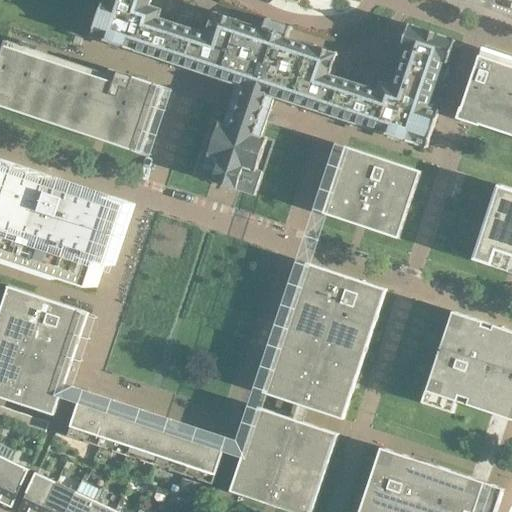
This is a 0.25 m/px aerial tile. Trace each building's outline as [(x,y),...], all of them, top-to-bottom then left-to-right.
[(108,0),(108,1),(106,0),(104,0),(92,37),(237,85),(224,125),(219,123),(209,154),(203,151),(195,175),(255,195),(262,172),(257,170),(267,139),(261,137),(274,98),(427,148),(439,111),(429,107),(443,62),(447,63),(455,39),(410,24),(410,25),(409,25),(402,46),(403,46),(402,48),(406,49),(394,87),(380,83),(377,91),(330,75),(337,55),(339,56),(340,53),(338,53),(338,52),(336,51),(336,52),(318,46),(318,45),(315,44),(315,45),(290,37),(290,36),(287,35),(287,36),(280,34),(280,35),(273,33),(274,32),(266,29),(267,28),(264,27),(263,28),(239,20),(239,19),(237,18),(236,20),(218,13),(218,12),(216,11),(215,12),(214,12),(213,14),(215,14),(208,33),(160,17),(163,9),(151,5),(152,0),(108,0)] [(20,45),(6,41),(0,57),(0,106),(141,153),(142,153),(164,88),(164,87),(163,87),(132,76),(132,77),(110,69),(108,75),(34,50),(36,46),(21,41),(20,45)] [(511,59),(482,50),(463,108),(462,107),(458,119),(480,127),(480,125),(511,135),(511,59)] [(324,213),(324,214),(398,238),(399,238),(421,172),(420,171),(347,147),(345,147),(324,213)] [(0,254),(98,287),(106,262),(117,265),(137,204),(116,197),(115,200),(100,195),(100,194),(18,166),(13,165),(0,160),(0,254)] [(511,189),(498,185),(473,260),(492,266),(496,251),(511,255),(511,189)] [(387,289),(308,263),(264,393),(299,405),(301,398),(311,401),(308,408),(343,419),(387,289)] [(9,286),(0,313),(0,396),(55,415),(62,395),(61,395),(89,313),(9,286)] [(484,322),(453,311),(423,403),(454,413),(457,402),(459,395),(469,399),(467,405),(511,419),(511,331),(500,327),(499,331),(483,326),(484,322)] [(110,408),(81,398),(68,436),(97,445),(110,408)] [(204,402),(198,420),(211,425),(217,407),(204,402)] [(0,419),(7,422),(11,409),(2,406),(0,411),(0,419)] [(294,419),(259,407),(242,461),(231,491),(292,511),(312,511),(339,434),(304,422),(301,429),(292,426),(294,419)] [(110,408),(97,445),(126,455),(139,417),(110,408)] [(17,425),(21,412),(11,409),(7,422),(17,425)] [(26,428),(30,415),(21,412),(17,425),(26,428)] [(36,431),(40,419),(30,415),(26,428),(36,431)] [(139,417),(126,455),(155,465),(168,427),(139,417)] [(36,431),(45,435),(49,422),(40,419),(36,431)] [(197,437),(168,427),(155,465),(184,474),(197,437)] [(197,437),(184,474),(213,484),(226,446),(197,437)] [(0,479),(9,459),(14,450),(0,443),(0,479)] [(496,511),(505,488),(382,448),(360,511),(496,511)] [(0,501),(12,508),(30,469),(9,459),(0,479),(0,501)] [(42,511),(57,483),(37,473),(18,511),(21,511),(42,511)] [(66,511),(76,492),(57,483),(42,511),(66,511)] [(91,511),(96,502),(76,492),(66,511),(91,511)] [(115,511),(116,511),(96,502),(91,511),(115,511)]
